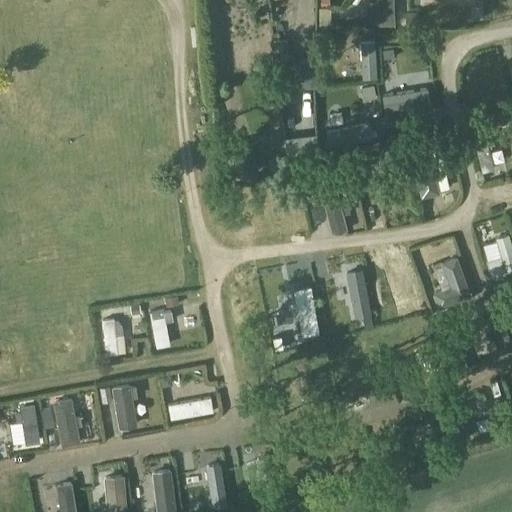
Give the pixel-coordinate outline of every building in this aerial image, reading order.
[(55,0),(51,7),(71,17),(78,3),(72,0),(55,0)] [(115,0),(116,12),(134,12),(133,0),(115,0)] [(377,0),(378,3),(378,23),(394,23),(392,0),(377,0)] [(282,8),(264,8),(264,24),(282,24),(282,8)] [(42,11),(16,12),(17,44),(43,43),(42,11)] [(325,45),(337,45),(337,35),(325,35),(325,45)] [(360,43),(362,80),(376,79),(374,42),(360,43)] [(385,55),(385,65),(396,65),(395,55),(385,55)] [(318,88),(318,60),(298,61),(299,88),(318,88)] [(54,62),(33,62),(34,88),(55,87),(54,62)] [(425,94),(425,80),(386,82),(387,96),(425,94)] [(123,97),(108,99),(110,120),(125,118),(123,97)] [(75,128),(90,127),(88,106),(73,108),(75,128)] [(55,114),(37,117),(40,136),(58,133),(55,114)] [(0,123),(0,140),(1,154),(22,153),(21,123),(0,123)] [(473,137),(482,172),(493,168),(487,145),(493,144),(491,133),(473,137)] [(287,156),(268,158),(269,170),(289,168),(289,166),(314,163),(313,153),(319,152),(317,135),(285,138),(287,156)] [(243,144),(226,146),(231,178),(248,175),(243,144)] [(420,196),(438,192),(438,190),(428,148),(410,153),(420,196)] [(378,201),(393,198),(385,164),(370,168),(378,201)] [(215,223),(231,223),(230,184),(214,184),(215,223)] [(321,190),(331,232),(345,228),(334,186),(321,190)] [(166,193),(151,193),(152,222),(167,221),(166,193)] [(113,201),(96,202),(99,229),(115,228),(113,201)] [(271,226),(288,227),(289,206),(272,205),(271,226)] [(74,214),(55,216),(57,233),(77,231),(74,214)] [(29,242),(38,240),(34,219),(13,223),(16,240),(28,237),(29,242)] [(511,249),(507,233),(494,237),(495,240),(500,255),(484,260),(490,276),(511,269),(511,249)] [(352,252),(334,255),(343,298),(361,294),(352,252)] [(444,265),(432,269),(438,284),(433,285),(436,292),(435,293),(440,307),(472,295),(459,257),(443,262),(444,265)] [(29,297),(43,296),(42,271),(28,271),(29,297)] [(371,302),(384,298),(379,282),(366,286),(371,302)] [(309,289),(292,292),(300,339),(317,336),(309,289)] [(511,291),(501,296),(511,326),(511,291)] [(388,302),(374,302),(374,325),(387,325),(388,302)] [(450,317),(447,308),(435,312),(438,321),(450,317)] [(165,321),(172,320),(171,310),(163,311),(163,309),(149,312),(156,347),(170,344),(165,321)] [(67,314),(43,317),(47,352),(56,351),(54,336),(69,334),(67,314)] [(118,354),(114,320),(114,318),(102,319),(106,355),(118,354)] [(128,327),(127,341),(140,342),(141,328),(128,327)] [(9,344),(5,344),(3,330),(0,330),(0,364),(12,363),(9,344)] [(453,337),(439,344),(455,376),(468,370),(453,337)] [(280,339),(271,341),(273,352),(282,351),(280,339)] [(402,396),(414,393),(403,359),(391,363),(402,396)] [(161,386),(171,385),(170,375),(160,376),(161,386)] [(129,384),(111,387),(117,428),(136,425),(131,398),(136,397),(134,385),(130,385),(129,384)] [(468,405),(469,386),(458,385),(457,405),(468,405)] [(102,403),(111,401),(109,387),(99,388),(102,403)] [(70,396),(51,400),(59,446),(79,442),(76,426),(80,425),(78,416),(74,416),(70,396)] [(212,411),(210,397),(168,404),(170,418),(212,411)] [(19,424),(10,425),(13,441),(22,439),(22,444),(40,442),(35,402),(16,405),(17,411),(12,412),(13,422),(18,421),(19,424)] [(442,407),(452,442),(466,437),(455,402),(442,407)] [(435,420),(437,412),(428,410),(426,417),(435,420)] [(41,417),(43,428),(53,426),(51,416),(41,417)] [(392,430),(383,461),(395,464),(404,433),(392,430)] [(343,433),(327,438),(332,451),(348,446),(343,433)] [(226,509),(220,464),(206,466),(213,511),(226,509)] [(174,511),(169,469),(150,472),(155,511),(174,511)] [(108,511),(126,511),(123,470),(105,472),(108,511)] [(0,480),(0,511),(21,511),(21,480),(0,480)] [(76,511),(72,482),(57,485),(61,511),(76,511)]
